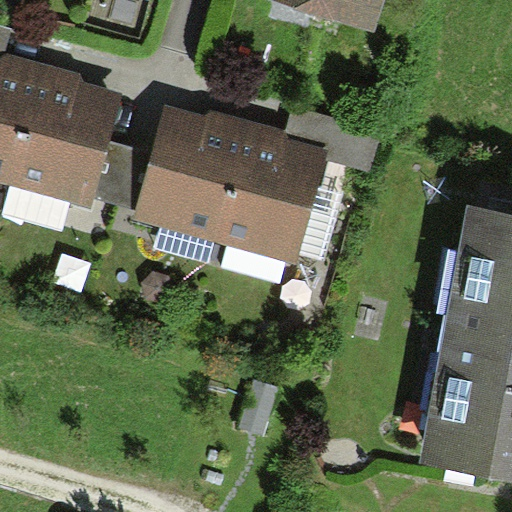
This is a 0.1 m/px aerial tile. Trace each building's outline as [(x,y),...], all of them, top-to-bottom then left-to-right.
[(368,0),(264,0),(360,29),(368,0)] [(11,32),(0,28),(0,65),(1,66),(11,32)] [(1,66),(0,65),(0,172),(74,193),(103,95),(1,66)] [(318,146),(157,99),(127,201),(289,247),(318,146)] [(367,124),(285,99),(275,133),(357,157),(367,124)] [(511,218),(461,209),(419,461),(511,476),(511,218)]
